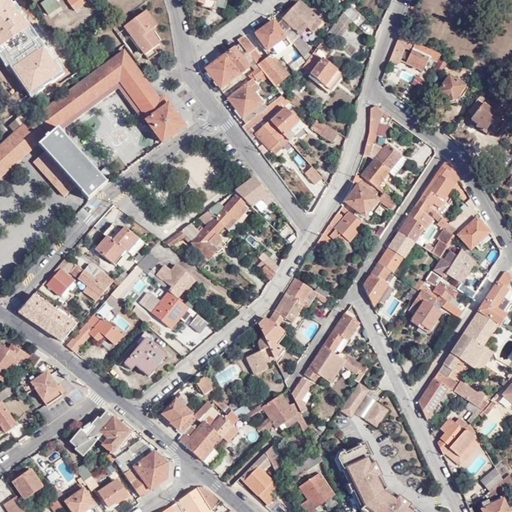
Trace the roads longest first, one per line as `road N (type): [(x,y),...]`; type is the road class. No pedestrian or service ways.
road 1 (residential): [(445,144),(350,287),(406,402)]
road 2 (residential): [(216,118),(101,198),(1,314)]
road 3 (residential): [(130,411),(260,309),(307,232)]
road 4 (residential): [(406,402),(509,254)]
road 5 (residential): [(307,232),(335,190),(367,89)]
road 6 (residential): [(216,118),(307,232)]
road 7 (tertiary): [(1,314),(106,391)]
road 8 (residential): [(0,466),(106,391)]
road 9 (residential): [(445,144),(509,254)]
road 10 (unknown): [(393,375),(361,419),(397,481)]
road 11 (residential): [(406,402),(456,511)]
